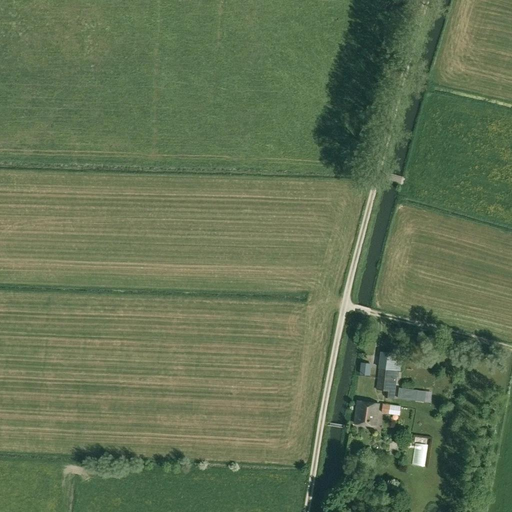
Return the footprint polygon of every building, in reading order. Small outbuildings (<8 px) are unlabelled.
[(379,368),(397,371),(400,371),(402,354),(381,352),(379,368)] [(361,362),(359,374),(370,376),(372,364),(361,362)] [(397,371),(379,368),(377,389),(394,392),(397,371)] [(409,396),(410,386),(397,384),(395,394),(409,396)] [(354,424),(376,427),(379,404),(358,400),(354,424)] [(380,402),(379,411),(399,413),(399,403),(380,402)] [(384,462),(387,455),(381,452),(378,460),(384,462)]
